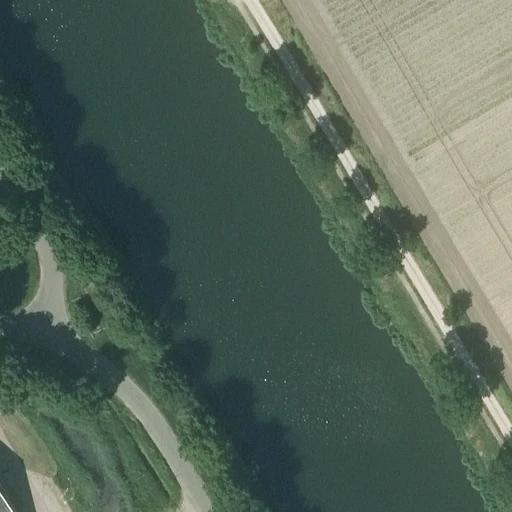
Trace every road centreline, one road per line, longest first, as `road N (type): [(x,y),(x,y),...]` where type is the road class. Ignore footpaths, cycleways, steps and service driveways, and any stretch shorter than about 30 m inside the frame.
road 1 (track): [(250,0),(511,442)]
road 2 (unclassified): [(213,511),(152,411),(54,332)]
road 3 (unclassified): [(54,332),(54,243),(0,155)]
